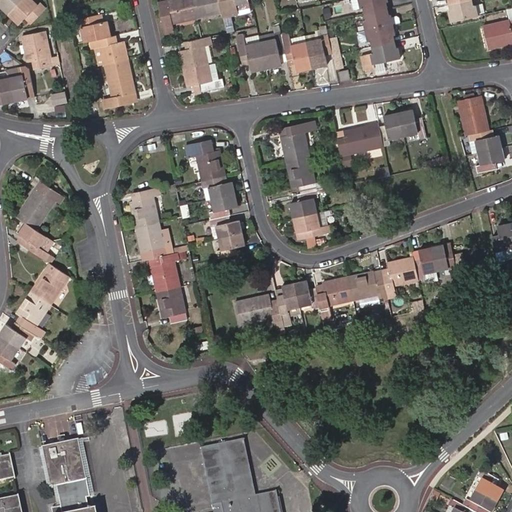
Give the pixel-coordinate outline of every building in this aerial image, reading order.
[(0,0),(0,4),(8,13),(20,0),(0,0)] [(38,4),(34,0),(20,0),(8,13),(19,23),(26,16),(31,20),(45,7),(40,2),(38,4)] [(169,7),(167,0),(161,0),(159,0),(161,8),(169,7)] [(194,0),(167,0),(169,7),(161,8),(166,31),(174,29),(172,23),(198,18),(194,0)] [(194,0),(198,18),(199,23),(232,15),(228,0),(194,0)] [(228,0),(232,15),(238,13),(237,3),(249,0),(248,0),(228,0)] [(365,12),(388,7),(386,1),(388,1),(387,0),(359,0),(361,7),(364,7),(365,12)] [(451,21),(478,15),(476,4),(474,5),(473,0),(468,0),(449,4),(450,10),(448,11),(451,21)] [(388,7),(365,12),(366,19),(364,19),(366,29),(393,23),(391,13),(389,13),(388,7)] [(511,7),(507,8),(510,19),(483,25),(488,48),(511,42),(511,7)] [(80,25),(84,41),(91,40),(111,35),(108,20),(97,22),(96,14),(75,19),(76,26),(80,25)] [(393,23),(366,29),(368,40),(370,40),(372,46),(386,43),(395,41),(394,34),(396,34),(393,23)] [(333,51),(330,37),(327,25),(319,27),(320,31),(306,34),(313,66),(328,63),(326,53),(333,51)] [(35,67),(59,62),(58,55),(52,57),(46,31),(23,35),(24,44),(26,53),(28,59),(33,59),(35,67)] [(259,36),(266,67),(282,64),(280,56),(287,54),(282,34),(282,31),(259,36)] [(282,34),(287,54),(289,64),(296,62),(298,70),(313,66),(306,34),(290,38),(289,33),(282,34)] [(116,42),(114,34),(111,35),(91,40),(92,47),(94,46),(98,64),(105,63),(129,58),(124,40),(116,42)] [(252,71),(266,67),(259,36),(245,39),(243,34),(237,35),(243,64),(250,63),(252,71)] [(184,69),(209,64),(205,45),(209,44),(207,37),(203,38),(185,41),(186,49),(180,51),(184,69)] [(396,46),(395,41),(386,43),(372,46),(373,52),(371,52),(373,62),(400,56),(398,46),(396,46)] [(334,55),(337,68),(344,66),(341,53),(334,55)] [(136,92),(129,58),(105,63),(113,97),(102,100),(103,106),(130,101),(128,93),(136,92)] [(219,78),(216,62),(209,64),(184,69),(187,85),(194,84),(196,92),(224,86),(222,77),(219,78)] [(29,68),(23,65),(4,69),(6,71),(10,78),(15,100),(35,96),(34,94),(29,68)] [(340,70),(342,80),(351,78),(349,69),(340,70)] [(3,103),(15,100),(10,78),(6,71),(0,72),(0,100),(3,99),(3,103)] [(138,98),(136,92),(128,93),(130,101),(138,98)] [(465,135),(469,134),(488,130),(489,130),(483,104),(475,105),(472,94),(465,96),(465,100),(458,102),(460,109),(459,109),(465,135)] [(413,109),(398,112),(403,136),(418,133),(419,137),(426,135),(421,117),(415,118),(413,109)] [(385,125),(379,127),(383,145),(390,144),(389,139),(403,136),(398,112),(383,115),(385,125)] [(287,133),(280,135),(286,161),(310,155),(304,129),(315,127),(314,121),(286,127),(287,133)] [(378,122),(344,129),(345,136),(338,138),(341,149),(344,167),(352,164),(349,153),(383,145),(379,127),(378,122)] [(345,136),(344,129),(336,131),(338,138),(345,136)] [(489,137),(488,130),(469,134),(470,141),(474,140),(476,152),(502,146),(499,135),(489,137)] [(198,165),(201,180),(225,175),(219,150),(212,151),(210,144),(188,149),(191,166),(198,165)] [(504,159),(502,146),(476,152),(480,165),(477,165),(478,173),(496,168),(495,161),(504,159)] [(317,189),(310,155),(286,161),(291,186),(299,186),(301,193),(317,189)] [(380,168),(382,176),(389,174),(388,166),(380,168)] [(227,182),(225,175),(201,180),(194,182),(196,188),(208,186),(211,199),(235,193),(232,181),(227,182)] [(39,180),(36,187),(42,191),(46,185),(39,180)] [(65,196),(46,185),(42,191),(36,187),(17,215),(26,222),(37,229),(56,199),(60,201),(65,196)] [(130,200),(135,226),(160,221),(155,195),(161,193),(160,187),(132,192),(134,199),(130,200)] [(293,217),(317,211),(314,197),(318,196),(317,189),(301,193),(298,193),(299,200),(290,202),(293,217)] [(237,205),(235,193),(211,199),(214,210),(208,212),(210,219),(228,215),(230,214),(228,207),(237,205)] [(317,211),(293,217),(296,232),(307,229),(308,236),(326,233),(325,225),(320,226),(317,211)] [(230,221),(228,215),(210,219),(212,226),(216,225),(219,236),(242,231),(240,219),(230,221)] [(165,243),(160,221),(135,226),(140,251),(149,249),(150,257),(151,257),(157,256),(173,252),(178,251),(176,241),(165,243)] [(47,247),(52,239),(38,229),(37,229),(26,222),(19,232),(21,233),(27,238),(23,244),(47,259),(51,254),(47,251),(49,248),(47,247)] [(500,235),(493,237),(498,256),(504,255),(503,249),(511,247),(511,222),(497,225),(500,235)] [(245,244),(242,231),(219,236),(221,249),(216,250),(218,257),(237,253),(235,246),(245,244)] [(17,239),(23,244),(27,238),(21,233),(17,239)] [(444,244),(431,247),(436,270),(450,267),(451,271),(457,270),(453,252),(446,254),(444,244)] [(421,258),(415,259),(419,279),(425,277),(424,273),(436,270),(431,247),(420,249),(421,258)] [(142,259),(150,257),(149,249),(140,251),(142,259)] [(180,285),(173,252),(157,256),(159,264),(153,265),(151,266),(157,291),(180,285)] [(159,264),(157,256),(151,257),(153,265),(159,264)] [(390,270),(382,272),(385,287),(419,279),(415,259),(414,256),(388,261),(390,270)] [(50,303),(70,275),(51,262),(32,290),(50,303)] [(387,296),(385,287),(382,272),(381,269),(349,276),(354,300),(378,294),(379,298),(387,296)] [(321,309),(323,319),(330,318),(328,305),(354,300),(349,276),(323,282),(324,288),(316,289),(320,307),(321,309)] [(307,279),(295,282),(300,306),(313,303),(315,310),(321,309),(320,307),(316,289),(316,287),(309,288),(307,279)] [(277,295),(278,298),(281,314),(288,313),(287,309),(300,306),(295,282),(282,285),(284,294),(277,295)] [(187,317),(180,285),(157,291),(162,316),(170,314),(171,321),(187,317)] [(36,324),(50,303),(32,290),(17,312),(22,316),(18,322),(34,333),(41,337),(46,330),(36,324)] [(285,330),(281,314),(278,298),(270,300),(269,293),(236,301),(240,324),(273,316),(277,332),(285,330)] [(30,339),(34,333),(18,322),(14,329),(7,324),(0,332),(0,336),(19,349),(27,337),(30,339)] [(201,325),(192,327),(193,333),(203,331),(201,325)] [(19,349),(0,336),(0,360),(10,367),(14,362),(12,359),(19,349)] [(80,439),(44,446),(52,485),(59,484),(64,511),(97,511),(96,508),(93,508),(80,439)] [(279,511),(275,490),(256,494),(242,439),(201,448),(213,511),(279,511)] [(0,479),(15,476),(11,455),(0,456),(0,479)] [(476,489),(496,500),(501,489),(494,485),(498,479),(479,469),(476,475),(482,478),(476,489)] [(488,511),(496,500),(476,489),(470,500),(464,497),(461,504),(477,511),(488,511)] [(22,511),(19,496),(0,499),(0,511),(22,511)] [(477,511),(461,504),(453,499),(445,511),(477,511)]
